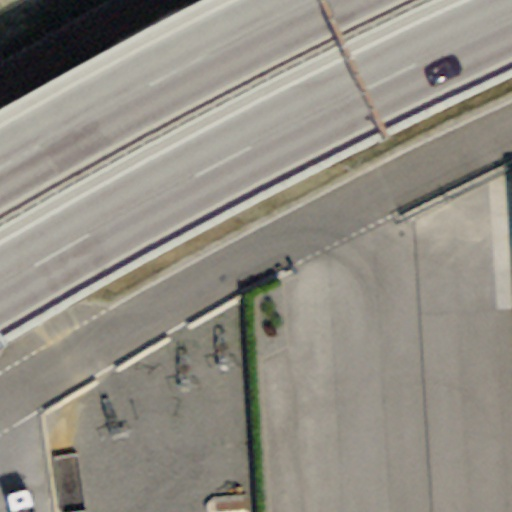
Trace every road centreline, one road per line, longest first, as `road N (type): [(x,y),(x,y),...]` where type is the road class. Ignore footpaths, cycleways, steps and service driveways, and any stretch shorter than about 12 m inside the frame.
road 1 (motorway): [(0,285),(178,184),(511,20)]
road 2 (motorway): [(317,0),(0,168)]
